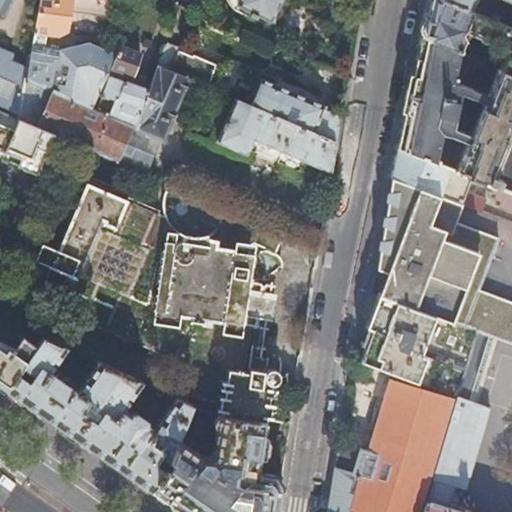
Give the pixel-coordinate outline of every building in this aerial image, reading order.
[(0,0),(0,8),(6,11),(11,0),(0,0)] [(108,1),(104,0),(37,0),(31,43),(41,45),(42,35),(41,35),(41,30),(58,33),(63,29),(68,8),(99,13),(103,11),(109,2),(108,1)] [(278,4),(279,0),(225,0),(226,2),(228,6),(231,9),(253,19),(256,14),(270,20),(278,4)] [(511,26),(471,10),(446,0),(427,0),(425,10),(420,35),(458,51),(464,37),(461,29),(460,29),(462,21),(464,21),(464,24),(466,29),(476,34),(477,37),(493,43),(495,43),(507,47),(499,67),(511,71),(511,26)] [(511,0),(446,0),(471,10),(474,0),(511,0)] [(458,51),(420,35),(405,105),(396,147),(472,177),(494,185),(511,192),(511,71),(499,67),(469,54),(468,56),(458,51)] [(58,48),(41,45),(31,43),(27,67),(24,80),(93,108),(99,94),(114,52),(86,43),(58,48)] [(148,174),(185,78),(171,71),(178,50),(164,44),(149,86),(135,126),(110,115),(93,108),(24,80),(18,118),(56,135),(148,174)] [(117,45),(114,52),(99,94),(115,100),(110,115),(135,126),(149,86),(128,78),(138,53),(131,51),(117,45)] [(0,110),(18,118),(24,80),(27,67),(11,60),(13,53),(1,48),(0,47),(0,110)] [(171,71),(185,78),(207,87),(216,65),(193,56),(193,57),(178,50),(171,71)] [(260,77),(249,105),(336,142),(338,126),(320,117),(323,110),(325,105),(260,77)] [(331,172),(336,142),(249,105),(232,98),(215,140),(245,154),(252,138),(325,169),(331,172)] [(38,176),(56,135),(18,118),(0,110),(0,123),(14,129),(4,150),(20,157),(17,166),(38,176)] [(0,149),(4,151),(4,150),(14,129),(0,123),(0,149)] [(472,177),(396,147),(393,163),(390,177),(392,177),(462,204),(463,204),(482,211),(486,201),(465,194),(472,177)] [(462,204),(392,177),(388,200),(378,260),(394,265),(389,282),(383,280),(378,296),(382,297),(478,331),(458,398),(472,403),(491,338),(492,338),(493,337),(511,343),(511,301),(480,290),(451,280),(455,271),(465,274),(470,258),(489,264),(499,238),(457,222),(463,204),(462,204)] [(272,235),(166,190),(165,193),(164,196),(164,204),(164,210),(167,218),(88,184),(59,252),(43,246),(37,261),(52,267),(45,284),(37,281),(33,291),(41,294),(39,299),(192,365),(188,393),(224,401),(222,414),(266,421),(281,423),(282,411),(280,408),(274,404),(276,390),(279,390),(282,389),(285,387),(285,380),(278,380),(283,370),(283,368),(282,364),(280,361),(277,359),(272,357),(269,372),(267,376),(265,376),(264,373),(254,371),(256,348),(254,348),(256,329),(231,325),(235,297),(243,291),(242,278),(243,270),(244,263),(248,252),(254,242),(266,248),(272,235)] [(511,192),(494,185),(491,192),(496,193),(494,198),(502,201),(500,207),(511,212),(511,192)] [(276,252),(281,239),(272,235),(266,248),(276,252)] [(480,290),(489,264),(470,258),(465,274),(455,271),(451,280),(480,290)] [(359,360),(457,397),(458,398),(478,331),(382,297),(372,326),(359,360)] [(0,384),(7,389),(19,374),(24,367),(46,339),(29,332),(15,350),(0,339),(0,384)] [(70,351),(46,339),(24,367),(36,376),(31,382),(19,374),(7,389),(27,404),(79,440),(151,490),(163,477),(165,471),(156,464),(161,457),(169,462),(179,440),(192,407),(176,399),(151,431),(146,428),(146,425),(145,422),(134,414),(129,414),(128,416),(122,411),(142,384),(101,365),(80,394),(52,375),(70,351)] [(418,511),(453,398),(390,381),(376,424),(368,451),(338,441),(327,509),(328,511),(418,511)] [(457,397),(422,511),(458,511),(446,508),(454,484),(463,487),(487,409),(472,403),(458,398),(457,397)] [(179,440),(169,462),(165,471),(163,477),(151,490),(182,511),(276,511),(279,495),(282,476),(263,474),(261,474),(257,468),(259,468),(261,458),(263,458),(265,456),(268,438),(267,435),(264,435),(266,421),(222,414),(219,413),(214,422),(216,432),(213,452),(209,457),(203,457),(179,440)]
